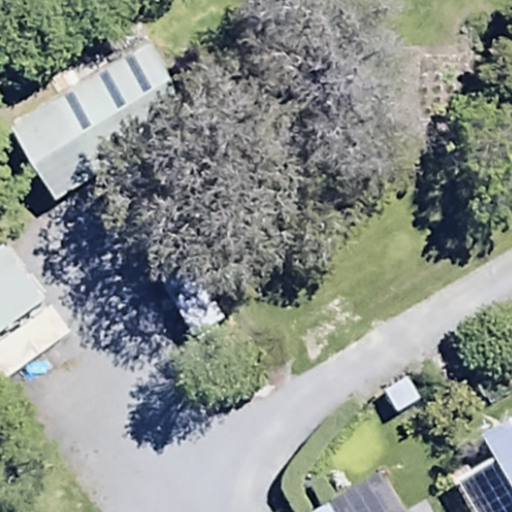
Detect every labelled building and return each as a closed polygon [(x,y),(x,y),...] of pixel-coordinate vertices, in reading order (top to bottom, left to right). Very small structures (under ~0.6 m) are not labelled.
[(201,0),(177,0),(0,107),(0,128),(56,220),(260,97),(201,0)] [(0,388),(66,341),(0,250),(0,388)] [(182,273),(152,295),(191,347),(220,325),(182,273)] [(511,511),(511,416),(472,440),(491,474),(455,494),(465,511),(511,511)] [(396,511),(374,474),(310,511),(396,511)]
